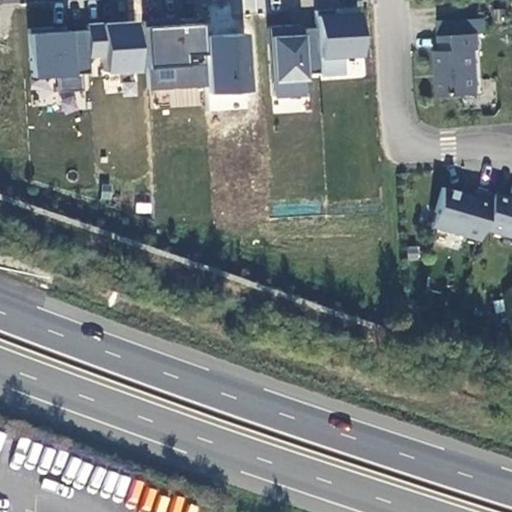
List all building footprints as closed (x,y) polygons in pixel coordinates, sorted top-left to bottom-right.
[(331,9),(314,11),(315,28),(318,73),(318,75),(341,74),(340,56),(359,54),(356,8),(336,9),(336,14),(331,15),(331,9)] [(141,22),(146,90),(203,86),(200,38),(199,18),(141,22)] [(439,21),(441,36),(481,34),(489,33),(488,19),(439,21)] [(101,55),(102,72),(135,70),(132,23),(84,26),(84,31),(86,56),(101,55)] [(84,31),(63,32),(63,27),(26,29),(29,77),(54,76),(55,93),(80,91),(79,74),(87,74),(86,56),(84,31)] [(304,94),(302,74),(318,73),(315,28),(299,29),(299,27),(267,28),(272,97),(304,94)] [(481,50),(481,34),(441,36),(442,51),(437,51),(438,70),(440,70),(442,96),(482,94),(479,50),(481,50)] [(239,35),(200,38),(203,86),(204,95),(243,92),(239,35)] [(441,187),(429,227),(477,241),(481,229),(492,193),(475,188),(473,197),(441,187)] [(511,199),(492,193),(481,229),(511,238),(511,199)]
